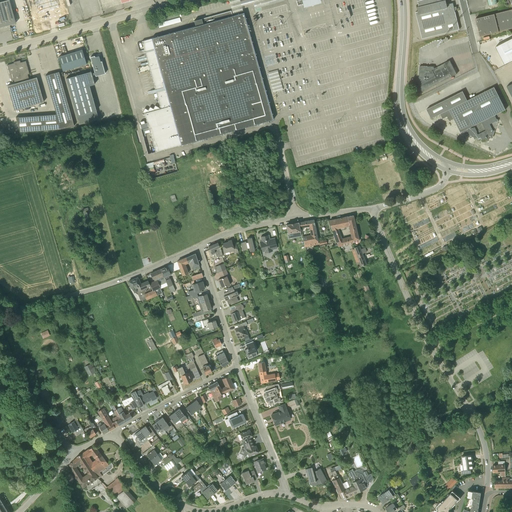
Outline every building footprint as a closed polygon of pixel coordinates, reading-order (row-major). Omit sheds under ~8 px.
[(7,0),(0,2),(0,32),(0,33),(11,30),(10,25),(16,23),(15,23),(9,0),(7,0)] [(34,0),(40,17),(59,12),(55,0),(34,0)] [(418,12),(416,12),(422,39),(459,29),(453,3),(447,4),(445,0),(443,0),(419,0),(418,0),(419,6),(417,7),(418,12)] [(511,9),(476,18),(476,19),(480,36),(511,28),(511,9)] [(148,127),(141,129),(148,154),(274,119),(268,99),(248,28),(244,12),(232,16),(231,11),(202,19),(194,21),(195,26),(152,38),(151,38),(142,41),(160,108),(155,110),(150,111),(145,113),(144,113),(148,127)] [(181,22),(180,17),(158,24),(159,28),(181,22)] [(511,38),(496,47),(505,65),(511,61),(511,38)] [(58,57),(63,71),(87,64),(82,50),(58,57)] [(95,56),(90,57),(94,72),(95,75),(96,76),(105,74),(101,59),(100,55),(97,55),(97,56),(95,57),(95,56)] [(420,93),(457,74),(450,60),(434,68),(434,66),(419,66),(418,86),(416,87),(420,93)] [(12,74),(15,84),(7,86),(14,110),(44,102),(37,77),(29,80),(27,72),(29,71),(26,61),(19,63),(18,61),(13,62),(14,63),(7,65),(10,74),(12,74)] [(280,80),(277,70),(268,72),(270,82),(280,80)] [(20,132),(58,129),(59,129),(74,126),(59,72),(45,76),(56,114),(16,117),(20,132)] [(66,78),(79,124),(98,119),(89,85),(94,84),(92,75),(95,74),(95,76),(94,72),(92,73),(88,74),(87,72),(66,78)] [(283,90),(280,80),(270,82),(273,92),(283,90)] [(506,109),(494,87),(467,100),(463,91),(427,109),(431,118),(440,114),(443,118),(447,116),(449,121),(454,119),(461,132),(462,131),(463,134),(465,133),(466,136),(469,135),(470,138),(473,136),(475,139),(477,138),(479,141),(481,139),(482,140),(486,138),(488,141),(489,141),(488,139),(492,138),(491,136),(492,135),(493,135),(495,131),(493,130),(490,125),(490,124),(496,121),(498,122),(498,120),(496,119),(495,115),(506,109)] [(13,122),(4,124),(6,133),(15,131),(13,122)] [(353,215),(347,217),(349,225),(352,236),(351,237),(352,242),(359,241),(353,215)] [(349,225),(347,217),(329,221),(339,246),(352,242),(351,237),(341,239),(337,228),(349,225)] [(312,235),(303,237),(305,246),(318,244),(314,220),(304,221),(305,226),(310,226),(312,235)] [(286,225),(289,238),(301,236),(300,231),(301,231),(299,222),(286,225)] [(263,252),(264,251),(265,253),(273,251),(272,249),(277,248),(274,238),(270,239),(269,235),(267,235),(266,235),(263,235),(263,236),(261,237),(262,241),(260,242),(263,252)] [(253,246),(255,245),(254,242),(253,242),(251,238),(247,239),(248,242),(246,243),(246,241),(240,243),(242,250),(249,249),(250,251),(255,250),(253,246)] [(234,250),(234,253),(238,252),(236,243),(232,244),(231,240),(228,241),(228,242),(223,243),(224,246),(222,246),(224,253),(234,250)] [(211,254),(218,251),(220,256),(223,256),(221,250),(218,242),(208,247),(211,254)] [(354,247),(356,252),(358,257),(362,266),(366,264),(359,246),(354,247)] [(177,262),(178,262),(183,275),(189,273),(189,272),(188,272),(184,264),(189,262),(192,268),(193,271),(200,267),(195,253),(177,261),(177,262)] [(223,264),(217,266),(219,272),(225,269),(223,264)] [(164,277),(166,282),(170,292),(175,290),(173,285),(172,285),(169,278),(173,277),(171,270),(169,271),(167,266),(161,269),(164,277)] [(150,286),(152,291),(155,290),(157,295),(162,293),(160,288),(161,288),(160,285),(166,282),(164,277),(161,269),(151,273),(153,279),(154,281),(149,283),(149,284),(150,286)] [(231,284),(225,269),(219,272),(220,275),(222,278),(219,279),(222,287),(231,284)] [(139,291),(150,286),(149,284),(149,283),(148,281),(141,284),(138,277),(129,281),(132,288),(135,287),(135,288),(137,287),(139,291)] [(203,281),(192,284),(194,290),(188,292),(190,296),(197,294),(202,292),(202,289),(205,288),(204,285),(205,285),(203,281),(203,282),(203,281)] [(236,302),(234,297),(239,295),(237,291),(235,292),(234,289),(224,293),(226,298),(225,298),(225,300),(227,300),(228,305),(236,302)] [(155,290),(152,291),(144,295),(146,300),(157,295),(155,290)] [(197,298),(199,304),(209,301),(206,294),(200,296),(199,296),(198,297),(197,294),(190,296),(186,297),(187,300),(196,297),(196,298),(197,298)] [(209,301),(199,304),(201,310),(200,310),(201,312),(193,314),(193,317),(203,314),(203,311),(204,311),(204,310),(211,308),(209,301)] [(234,306),(235,308),(231,310),(232,313),(230,314),(234,322),(245,317),(242,310),(244,309),(243,305),(240,303),(234,306)] [(202,321),(205,331),(217,327),(215,320),(209,322),(208,319),(202,321)] [(244,336),(244,337),(248,335),(244,326),(247,325),(246,322),(242,324),(243,326),(235,329),(236,333),(237,336),(238,336),(239,338),(244,336)] [(222,344),(219,339),(217,340),(216,338),(212,340),(215,347),(222,344)] [(156,349),(151,339),(146,341),(151,351),(156,349)] [(247,348),(245,350),(248,359),(257,355),(256,351),(253,341),(245,344),(245,345),(246,345),(247,347),(248,347),(248,348),(247,348)] [(215,354),(222,367),(229,363),(222,350),(215,354)] [(198,357),(206,374),(212,372),(204,354),(198,357)] [(200,377),(193,362),(186,365),(189,372),(192,370),(196,379),(200,377)] [(258,363),(262,382),(275,380),(279,379),(278,374),(275,375),(274,374),(266,375),(264,362),(258,363)] [(96,373),(91,363),(84,366),(89,376),(96,373)] [(188,372),(185,374),(182,366),(177,368),(176,366),(173,368),(175,372),(179,370),(185,384),(192,381),(188,372)] [(217,382),(208,386),(216,401),(222,398),(220,394),(234,388),(229,376),(222,379),(226,387),(221,389),(217,382)] [(158,386),(159,389),(161,388),(164,394),(170,391),(168,388),(172,386),(169,380),(158,386)] [(268,401),(270,404),(277,403),(277,402),(280,402),(280,398),(278,398),(277,397),(278,397),(276,393),(279,392),(277,389),(280,388),(278,384),(267,386),(267,387),(268,390),(264,391),(265,394),(264,395),(265,397),(264,397),(266,402),(268,401)] [(153,392),(156,390),(154,387),(151,389),(153,392),(149,394),(148,392),(143,395),(140,390),(135,392),(135,391),(130,394),(137,406),(142,403),(146,401),(146,402),(150,400),(149,399),(151,398),(152,400),(157,398),(153,392)] [(121,401),(124,406),(129,403),(133,408),(137,406),(132,397),(121,401)] [(196,400),(191,404),(196,410),(201,407),(196,399),(196,400)] [(71,412),(76,420),(77,419),(81,416),(76,409),(74,410),(72,407),(74,405),(71,400),(66,403),(67,406),(64,408),(68,414),(71,412)] [(196,410),(191,404),(186,407),(191,414),(196,410)] [(281,411),(271,415),(275,425),(291,419),(287,409),(286,409),(284,404),(278,406),(281,411)] [(116,410),(114,411),(115,411),(116,411),(120,418),(115,420),(118,425),(136,415),(133,410),(125,415),(123,412),(121,407),(117,408),(118,410),(117,410),(116,410)] [(115,411),(114,411),(116,416),(110,420),(108,415),(103,408),(97,412),(100,416),(101,416),(110,430),(118,425),(115,420),(120,418),(116,411),(115,411)] [(179,409),(174,412),(179,419),(181,422),(187,418),(185,415),(184,415),(179,408),(179,409)] [(179,419),(174,412),(169,416),(174,423),(179,419)] [(197,421),(201,418),(196,412),(192,415),(197,421)] [(225,420),(228,419),(232,428),(246,421),(243,414),(243,413),(238,415),(238,416),(236,416),(235,413),(237,412),(227,416),(228,419),(225,420)] [(162,417),(157,421),(162,428),(168,424),(162,417)] [(73,432),(75,431),(77,434),(83,431),(83,430),(81,426),(77,419),(76,420),(68,425),(73,432)] [(162,428),(157,421),(152,425),(152,424),(152,425),(157,432),(162,428)] [(96,427),(92,422),(89,424),(91,426),(85,430),(90,438),(96,434),(93,429),(96,427)] [(109,431),(104,423),(102,425),(100,422),(97,424),(103,434),(109,431)] [(145,426),(140,430),(148,440),(155,434),(149,426),(147,428),(145,426)] [(140,440),(137,442),(140,446),(148,440),(140,430),(138,431),(137,430),(134,432),(138,437),(137,437),(140,440)] [(241,441),(243,444),(252,441),(250,437),(252,436),(250,430),(240,433),(243,440),(241,441)] [(252,441),(243,444),(244,447),(241,448),(239,453),(246,456),(247,455),(248,454),(249,456),(259,453),(256,446),(254,446),(252,441)] [(99,472),(108,465),(94,446),(82,453),(98,478),(99,479),(102,476),(99,472)] [(147,454),(151,459),(158,454),(154,449),(155,448),(154,446),(152,446),(148,450),(149,452),(147,454),(147,455),(147,454)] [(74,476),(77,480),(77,479),(83,487),(98,478),(82,453),(78,456),(76,457),(69,465),(71,468),(71,469),(75,475),(74,476)] [(158,454),(151,459),(155,464),(154,464),(154,465),(161,459),(158,454)] [(165,465),(168,470),(175,465),(181,460),(180,458),(176,458),(173,454),(173,455),(169,457),(168,458),(164,461),(166,464),(164,465),(165,465)] [(471,473),(471,469),(473,469),(472,460),(473,460),(472,455),(462,456),(463,465),(461,465),(461,470),(462,470),(462,474),(471,473)] [(253,462),(258,472),(258,471),(261,470),(261,471),(266,469),(264,464),(265,464),(263,458),(253,462)] [(442,472),(453,469),(451,461),(440,465),(442,472)] [(175,465),(168,470),(172,475),(171,475),(172,476),(179,470),(175,465)] [(493,465),(493,472),(502,471),(502,476),(506,476),(505,465),(493,465)] [(315,471),(313,471),(312,467),(305,469),(306,469),(309,482),(309,483),(315,481),(315,482),(315,481),(316,481),(320,480),(322,483),(327,481),(327,480),(327,481),(320,468),(315,471)] [(182,476),(186,481),(195,474),(191,469),(188,471),(181,476),(182,476)] [(246,484),(245,484),(245,485),(249,483),(251,482),(251,483),(255,481),(254,479),(257,478),(254,470),(249,472),(248,470),(241,473),(246,484)] [(348,471),(354,485),(357,492),(366,489),(364,483),(365,482),(362,474),(357,472),(354,474),(353,470),(351,471),(351,470),(348,471)] [(364,474),(365,476),(367,482),(371,482),(373,478),(371,474),(368,475),(367,473),(364,474)] [(195,474),(186,481),(189,486),(197,480),(199,478),(195,474)] [(421,477),(419,474),(411,480),(413,483),(421,477)] [(231,475),(225,479),(230,486),(236,481),(235,481),(231,475)] [(337,475),(333,476),(334,479),(332,481),(338,493),(340,492),(343,499),(348,496),(345,489),(344,487),(342,484),(339,477),(338,478),(337,475)] [(511,487),(511,478),(507,479),(507,478),(502,477),(502,481),(495,481),(495,487),(511,487)] [(115,480),(112,482),(121,493),(126,489),(126,488),(117,478),(115,480)] [(449,490),(457,481),(453,478),(445,486),(449,490)] [(230,486),(225,479),(220,483),(225,489),(224,490),(225,490),(230,486)] [(349,480),(347,481),(353,494),(357,492),(354,485),(352,486),(349,480)] [(212,494),(207,487),(207,488),(201,481),(199,483),(193,487),(196,492),(202,487),(204,490),(202,492),(207,498),(206,498),(207,498),(212,494)] [(347,481),(345,482),(346,486),(347,488),(345,489),(348,496),(353,494),(347,481)] [(213,483),(207,487),(212,494),(218,489),(217,489),(213,483)] [(379,497),(383,503),(388,499),(396,494),(391,488),(387,491),(384,493),(379,497)] [(450,511),(449,511),(449,509),(456,501),(457,502),(461,498),(453,490),(442,503),(441,502),(437,506),(437,510),(436,510),(436,511),(450,511)] [(478,511),(478,510),(480,501),(481,492),(469,490),(467,499),(467,503),(465,507),(462,511),(478,511)] [(0,511),(8,511),(0,497),(0,511)] [(393,503),(386,508),(389,511),(392,511),(395,510),(393,507),(395,506),(393,503)]
